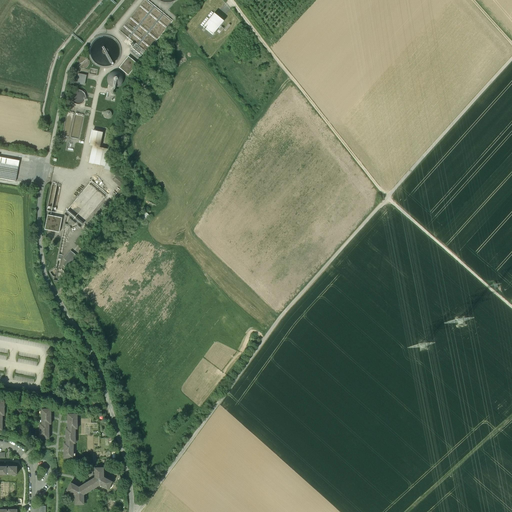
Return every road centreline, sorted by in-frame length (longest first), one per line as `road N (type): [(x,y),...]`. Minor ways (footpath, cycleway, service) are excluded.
road 1 (unclassified): [(511,58),(280,317),(138,511)]
road 2 (track): [(511,307),(376,187),(230,0)]
road 3 (unclassified): [(131,511),(126,458),(94,359),(43,272),(38,204),(47,161)]
road 4 (track): [(47,161),(69,64),(122,0)]
road 5 (track): [(405,511),(511,415)]
